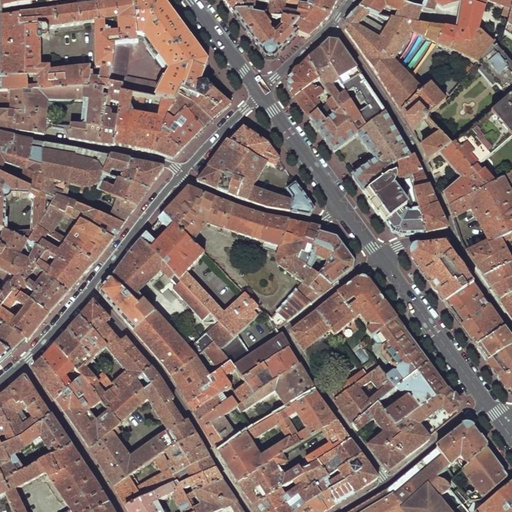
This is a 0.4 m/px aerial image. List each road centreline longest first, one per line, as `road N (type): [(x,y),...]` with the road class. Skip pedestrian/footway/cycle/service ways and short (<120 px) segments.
road 1 (residential): [(386,479),(284,331),(379,257)]
road 2 (residential): [(88,289),(155,364),(249,511)]
road 3 (residential): [(331,27),(417,152),(452,237)]
road 4 (residential): [(0,131),(170,163),(179,178)]
road 5 (tertiary): [(379,257),(485,401)]
road 6 (residential): [(119,511),(21,363)]
road 7 (residential): [(179,178),(282,216),(326,220),(344,209)]
road 8 (tertiary): [(258,91),(344,209)]
road 9 (residential): [(88,289),(179,178)]
road 10 (residential): [(485,401),(386,479)]
